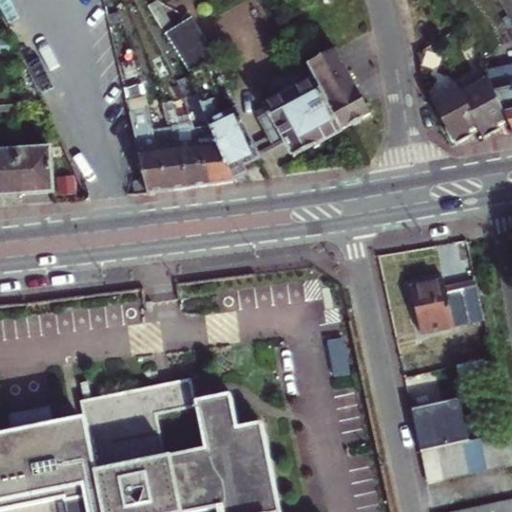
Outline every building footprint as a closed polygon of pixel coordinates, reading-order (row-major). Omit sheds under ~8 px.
[(206,61),(217,57),(194,18),(179,27),(162,0),(161,0),(151,6),(187,64),(203,56),(206,61)] [(375,114),(370,105),(347,62),(339,47),(309,63),(318,78),(346,130),(375,114)] [(17,49),(4,50),(4,61),(18,60),(17,49)] [(251,181),(246,168),(255,164),(263,161),(241,111),(228,118),(222,104),(223,99),(210,68),(221,63),(217,57),(206,61),(203,56),(187,64),(193,74),(202,95),(210,113),(215,125),(240,183),(251,181)] [(511,119),(511,70),(491,75),(493,80),(511,119)] [(289,142),(299,136),(307,151),(326,141),(346,130),(318,78),(267,107),(271,115),(262,121),(276,149),(289,142)] [(507,131),(504,125),(511,120),(511,119),(493,80),(466,94),(484,128),(490,139),(498,136),(507,131)] [(466,94),(463,87),(437,100),(462,146),(470,141),(480,137),(477,132),(484,128),(466,94)] [(197,96),(205,115),(210,113),(202,95),(197,96)] [(131,101),(134,113),(153,108),(150,96),(131,101)] [(173,103),(168,104),(170,112),(180,109),(178,102),(173,103)] [(262,121),(271,115),(267,107),(257,113),(262,121)] [(134,113),(153,194),(165,193),(174,192),(164,150),(153,108),(134,113)] [(177,120),(183,119),(180,109),(170,112),(174,128),(179,127),(177,120)] [(201,132),(206,145),(216,186),(228,184),(240,183),(215,125),(201,132)] [(307,151),(299,136),(289,142),(297,156),(307,151)] [(206,145),(184,147),(195,189),(208,187),(216,186),(206,145)] [(186,190),(195,189),(184,147),(164,150),(174,192),(186,190)] [(54,152),(23,154),(26,198),(44,197),(58,196),(54,152)] [(23,154),(0,155),(0,200),(10,199),(26,198),(23,154)] [(430,282),(412,286),(422,333),(486,319),(479,286),(448,293),(445,279),(430,282)] [(458,367),(462,383),(490,376),(486,361),(458,367)] [(75,401),(128,389),(132,411),(183,401),(181,393),(180,393),(175,371),(163,374),(62,394),(67,421),(70,431),(81,429),(75,401)] [(81,429),(70,431),(67,421),(0,435),(0,511),(155,511),(202,502),(204,511),(299,511),(298,508),(278,511),(245,511),(269,508),(250,415),(223,420),(216,386),(181,393),(183,401),(191,441),(141,451),(132,411),(128,389),(75,401),(81,429)] [(454,450),(469,447),(471,446),(461,402),(413,412),(419,437),(423,457),(439,453),(454,450)] [(16,424),(44,423),(43,411),(15,413),(16,424)] [(487,443),(471,446),(469,447),(454,450),(439,453),(423,457),(430,485),(446,482),(461,478),(476,475),(494,471),(506,468),(511,466),(511,437),(499,440),(495,441),(487,443)] [(511,511),(511,502),(501,504),(489,507),(477,510),(470,511),(511,511)]
